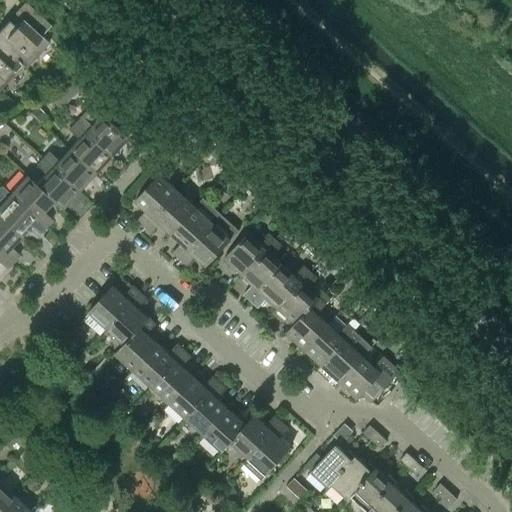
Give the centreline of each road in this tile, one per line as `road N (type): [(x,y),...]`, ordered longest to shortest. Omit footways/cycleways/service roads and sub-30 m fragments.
road 1 (residential): [(497,511),(388,420),(278,395),(112,234),(36,322),(19,324),(0,341)]
road 2 (tertiary): [(158,0),(380,217),(511,362)]
